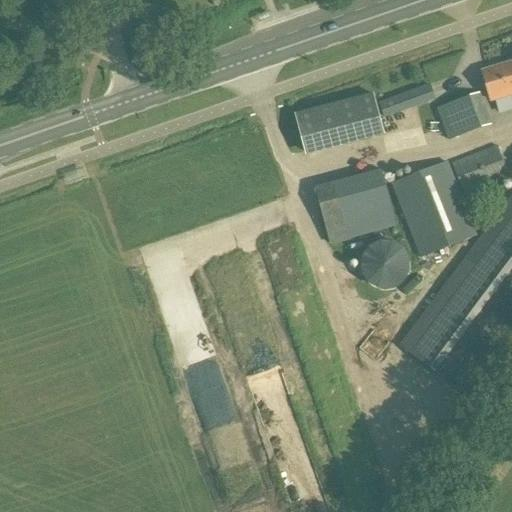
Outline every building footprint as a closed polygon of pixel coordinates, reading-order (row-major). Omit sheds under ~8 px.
[(511,62),(509,63),(510,64),(482,73),(491,101),(511,94),(511,62)] [(385,118),(434,100),(429,86),(380,104),(385,118)] [(449,141),(492,125),(480,94),(437,110),(449,141)] [(305,154),(383,133),(373,96),(295,117),(305,154)] [(414,120),(399,121),(400,136),(415,135),(414,120)] [(465,196),(510,179),(497,146),(452,163),(465,196)] [(420,260),(478,237),(448,163),(391,186),(420,260)] [(330,246),(397,228),(382,171),(315,189),(330,246)] [(511,338),(511,196),(399,347),(467,398),(511,338)] [(392,291),(403,286),(410,275),(410,262),(404,250),(392,243),(379,243),(368,249),(362,260),(362,273),(368,285),(379,291),(392,291)]
